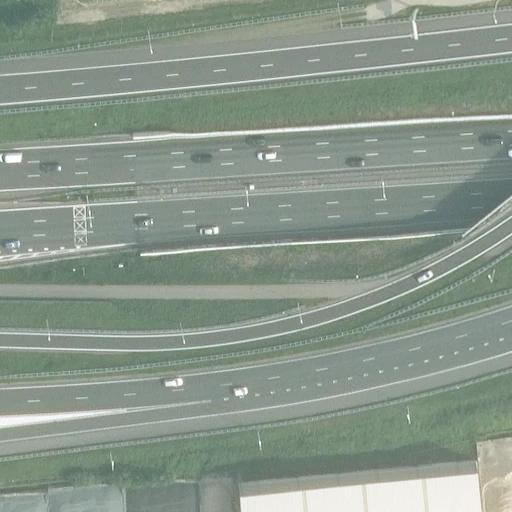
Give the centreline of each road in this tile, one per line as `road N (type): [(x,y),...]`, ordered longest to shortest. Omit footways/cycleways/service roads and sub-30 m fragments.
road 1 (motorway): [(0,341),(138,346),(257,333),(399,290),(511,225)]
road 2 (motorway): [(511,37),(0,90)]
road 3 (motorway): [(0,226),(511,195)]
road 4 (motorway): [(511,141),(0,171)]
road 5 (motorway): [(209,386),(407,352),(511,320)]
road 6 (motorway): [(0,433),(209,386)]
road 7 (motorway): [(0,403),(209,386)]
